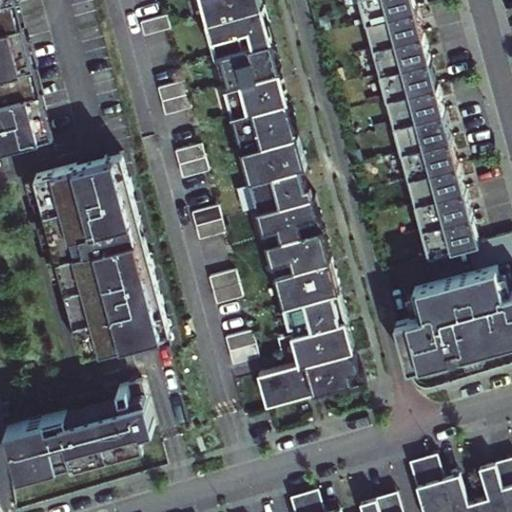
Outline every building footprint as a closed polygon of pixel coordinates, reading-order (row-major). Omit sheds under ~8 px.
[(0,0),(0,145),(14,141),(16,147),(41,140),(39,133),(57,128),(44,85),(51,83),(44,56),(36,59),(24,17),(31,14),(27,0),(0,0)] [(210,0),(268,191),(253,195),(260,219),(275,214),(314,348),(275,360),(283,391),(302,385),(348,372),(379,363),(377,357),(371,336),(363,309),(355,281),(345,249),(339,227),(329,193),(316,150),(304,111),(295,81),(286,51),(276,18),(271,0),(210,0)] [(369,0),(444,248),(468,242),(475,266),(428,279),(430,285),(424,286),(428,304),(435,302),(436,307),(411,315),(424,361),(429,360),(431,365),(447,361),(445,355),(462,350),(484,343),(486,349),(502,344),(500,338),(511,334),(511,260),(511,261),(509,256),(511,254),(511,226),(494,232),(493,226),(487,207),(479,180),(471,153),(463,128),(455,101),(447,77),(439,48),(431,25),(423,0),(369,0)] [(172,6),(146,13),(149,26),(176,19),(172,6)] [(191,71),(165,78),(173,105),(200,97),(191,71)] [(217,152),(191,159),(199,186),(225,178),(217,152)] [(119,165),(24,193),(34,226),(42,224),(46,236),(37,239),(43,260),(53,257),(57,270),(47,273),(53,294),(63,291),(86,368),(105,362),(108,371),(126,366),(124,357),(133,354),(135,363),(175,351),(119,165)] [(236,213),(209,220),(217,247),(244,240),(236,213)] [(248,258),(222,265),(229,293),(256,285),(248,258)] [(266,318),(240,325),(247,352),(273,344),(266,318)] [(123,409),(10,443),(23,485),(75,470),(76,474),(149,452),(145,442),(157,438),(144,391),(120,398),(123,409)] [(433,455),(419,459),(434,511),(511,511),(511,457),(495,462),(489,464),(498,494),(478,500),(469,470),(462,472),(454,475),(447,450),(433,455)] [(308,492),(299,495),(304,511),(413,511),(407,489),(396,492),(378,498),(370,500),(373,511),(351,511),(350,506),(341,509),(335,511),(327,486),(308,492)]
